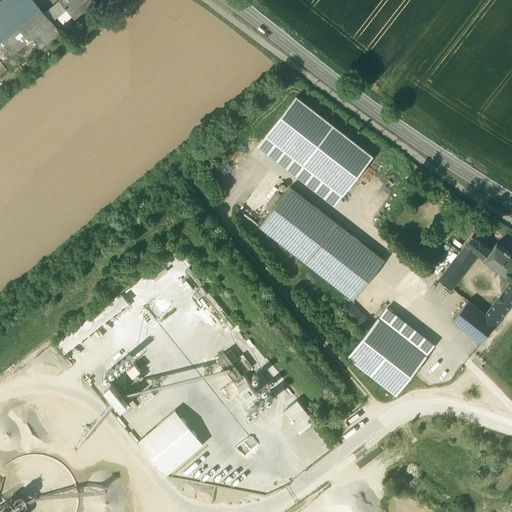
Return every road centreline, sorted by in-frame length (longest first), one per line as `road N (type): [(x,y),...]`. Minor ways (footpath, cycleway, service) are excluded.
road 1 (secondary): [(511,201),(407,134),(230,0)]
road 2 (track): [(180,511),(96,411),(44,393),(0,407)]
road 3 (track): [(307,491),(162,318)]
road 4 (track): [(278,511),(435,394)]
